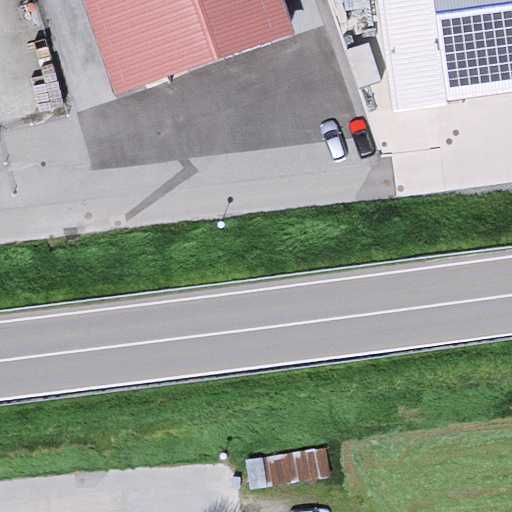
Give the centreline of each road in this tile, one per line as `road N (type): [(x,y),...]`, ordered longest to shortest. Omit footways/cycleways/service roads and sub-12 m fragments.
road 1 (primary): [(511,298),(0,365)]
road 2 (residential): [(0,235),(299,206)]
road 3 (residential): [(0,502),(137,487)]
